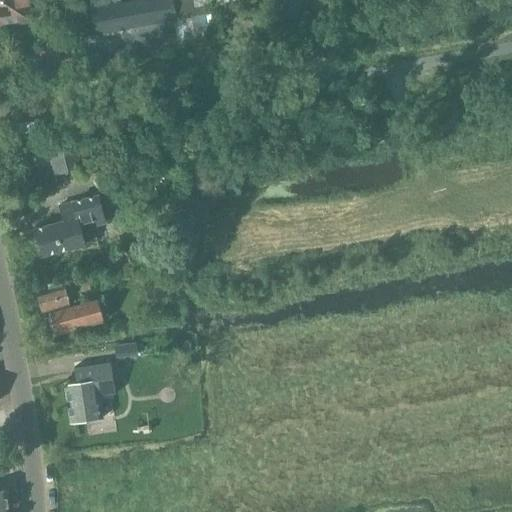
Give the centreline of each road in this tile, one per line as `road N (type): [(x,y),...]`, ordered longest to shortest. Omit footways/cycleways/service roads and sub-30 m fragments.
road 1 (unclassified): [(0,120),(93,100),(327,81),(511,51)]
road 2 (tertiary): [(37,511),(0,319)]
road 3 (track): [(398,70),(421,196)]
